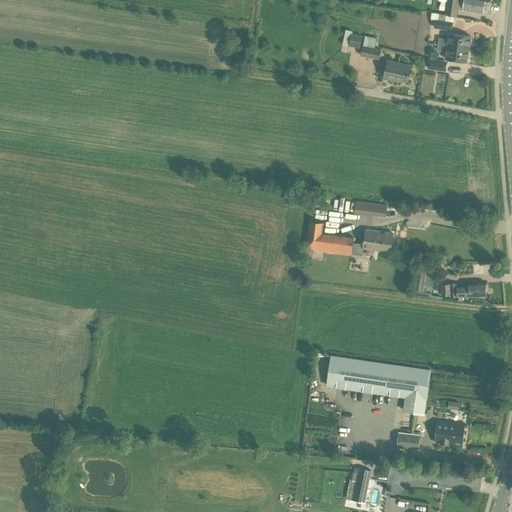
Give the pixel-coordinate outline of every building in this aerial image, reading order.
[(447,0),(445,15),(455,17),(456,17),(457,9),(482,13),(484,0),(447,0)] [(432,14),(431,20),(436,21),(454,23),(455,17),(445,15),(432,14)] [(436,21),(435,29),(453,31),(454,23),(436,21)] [(349,45),(359,47),(362,36),(352,33),(349,45)] [(439,38),(438,44),(468,49),(470,36),(448,33),(447,39),(439,38)] [(438,44),(437,50),(446,52),(445,58),(466,62),(468,49),(438,44)] [(381,49),(363,45),(361,55),(379,59),(381,49)] [(431,59),(429,69),(447,71),(448,61),(431,59)] [(387,61),(383,78),(394,80),(394,78),(407,81),(410,66),(387,61)] [(371,203),(370,216),(386,218),(388,205),(371,203)] [(345,216),(346,210),(329,207),(328,213),(345,216)] [(309,220),(304,260),(312,261),(314,250),(351,255),(353,243),(353,237),(322,232),(323,222),(309,220)] [(363,244),(362,248),(389,252),(392,233),(365,229),(363,244)] [(412,287),(410,294),(431,297),(435,267),(439,267),(441,265),(441,262),(429,262),(428,265),(416,263),(412,287)] [(456,283),(440,284),(441,296),(450,296),(450,297),(486,296),(485,282),(468,283),(468,285),(457,286),(456,283)] [(430,370),(331,355),(327,385),(405,396),(403,410),(424,413),(430,370)] [(449,400),(448,408),(458,409),(459,401),(449,400)] [(367,404),(367,414),(359,414),(358,428),(383,428),(383,405),(367,404)] [(437,420),(434,441),(450,444),(449,453),(461,454),(465,423),(437,420)] [(421,434),(399,432),(397,446),(420,449),(421,434)] [(359,465),(352,499),(364,501),(371,467),(359,465)]
